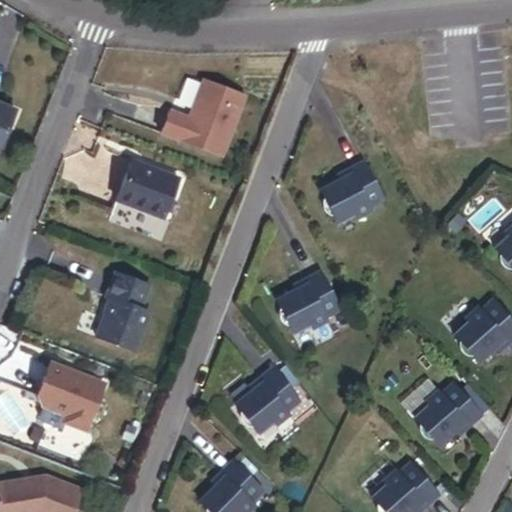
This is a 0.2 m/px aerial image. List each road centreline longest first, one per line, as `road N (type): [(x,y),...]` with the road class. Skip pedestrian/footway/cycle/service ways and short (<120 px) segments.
road 1 (residential): [(328,30),(231,304),(137,511)]
road 2 (residential): [(108,24),(0,313)]
road 3 (residential): [(328,30),(168,32),(108,24)]
road 4 (residential): [(511,13),(328,30)]
